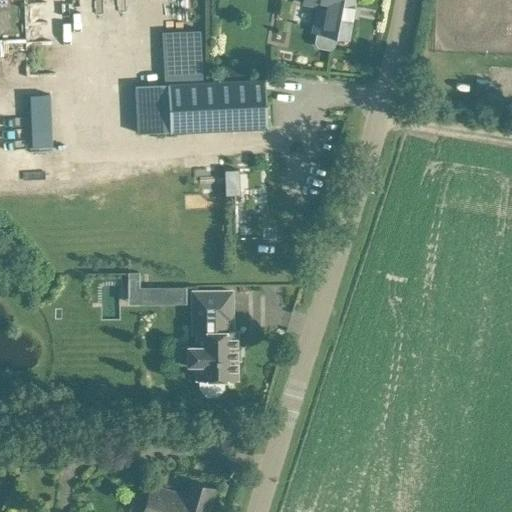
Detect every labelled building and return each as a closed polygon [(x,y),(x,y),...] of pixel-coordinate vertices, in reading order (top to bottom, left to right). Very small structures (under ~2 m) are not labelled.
[(354,0),(303,0),(303,4),(316,6),(312,31),(316,32),(314,42),(317,47),(330,49),(334,46),(336,36),(347,38),(354,0)] [(264,79),(244,80),(203,82),(203,64),(169,66),(170,83),(167,83),(170,132),(267,127),(264,79)] [(114,136),(114,115),(90,116),(91,137),(114,136)] [(239,195),(238,170),(224,170),(225,196),(239,195)] [(231,292),(192,292),(192,320),(197,320),(197,335),(197,346),(197,364),(197,378),(200,378),(200,388),(206,396),(216,395),(223,388),(223,378),(236,378),(236,359),(236,347),(235,332),(227,332),(227,320),(231,320),(231,292)] [(204,511),(211,488),(192,483),(186,481),(181,496),(151,487),(143,511),(204,511)]
